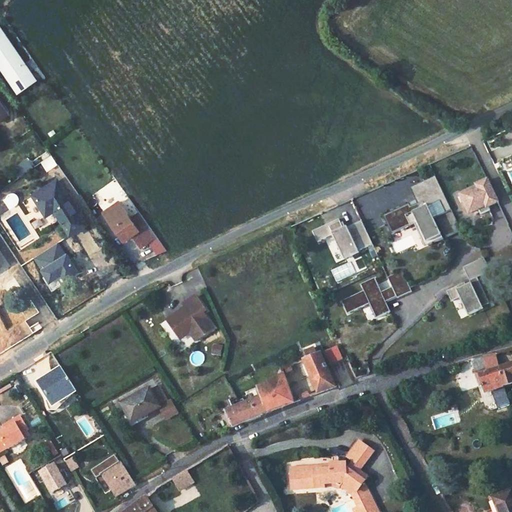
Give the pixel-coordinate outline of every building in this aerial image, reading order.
[(4,37),(0,39),(0,65),(13,84),(28,73),(4,37)] [(28,73),(13,84),(19,93),(34,82),(28,73)] [(445,211),(451,208),(435,175),(410,187),(418,203),(411,206),(410,203),(383,215),(392,234),(418,222),(429,244),(443,237),(428,205),(439,200),(445,211)] [(476,187),(461,195),(465,204),(470,214),(474,212),(489,204),(490,206),(499,202),(487,179),(475,185),(476,187)] [(41,192),(32,198),(38,206),(42,204),(49,215),(53,213),(69,238),(84,228),(56,184),(43,193),(41,192)] [(461,195),(456,197),(461,206),(465,204),(461,195)] [(16,201),(14,199),(12,198),(10,198),(7,198),(6,200),(5,202),(5,204),(6,206),(7,207),(9,209),(11,209),(13,208),(15,207),(16,205),(16,202),(16,201)] [(42,204),(38,206),(45,218),(49,215),(42,204)] [(489,204),(474,212),(476,216),(483,212),(485,215),(492,211),(490,206),(489,204)] [(452,207),(437,215),(447,236),(462,228),(452,207)] [(132,224),(121,208),(106,218),(126,247),(134,241),(143,254),(158,243),(140,218),(132,224)] [(14,213),(1,221),(19,248),(32,239),(14,213)] [(339,218),(313,231),(318,241),(334,234),(345,258),(373,245),(362,220),(344,229),(339,218)] [(484,258),(464,269),(471,282),(466,284),(465,281),(447,291),(452,301),(459,297),(469,317),(491,307),(477,279),(491,272),(484,258)] [(360,293),(338,304),(344,317),(366,306),(373,321),(391,312),(387,302),(397,297),(398,299),(412,292),(402,271),(388,277),(393,287),(382,292),(375,278),(357,287),(360,293)] [(183,328),(189,337),(195,345),(216,331),(204,315),(207,313),(197,298),(185,307),(189,313),(185,315),(182,311),(167,321),(175,333),(183,328)] [(189,337),(183,328),(175,333),(181,342),(189,337)] [(338,348),(325,354),(330,366),(343,361),(338,348)] [(321,352),(304,361),(318,396),(336,389),(335,386),(340,384),(337,378),(332,380),(321,352)] [(494,357),(484,359),(488,372),(498,369),(494,357)] [(488,372),(479,374),(486,396),(495,392),(496,394),(498,395),(500,396),(503,396),(504,394),(505,393),(506,390),(505,389),(511,387),(511,364),(498,369),(488,372)] [(61,367),(36,383),(51,405),(75,390),(61,367)] [(289,368),(285,370),(284,373),(285,376),(285,377),(292,375),(289,368)] [(285,376),(258,389),(262,399),(268,415),(295,405),(285,377),(285,376)] [(145,382),(118,401),(130,420),(158,402),(145,382)] [(242,406),(226,412),(228,415),(231,422),(234,428),(268,415),(262,399),(242,406)] [(0,430),(0,436),(8,450),(25,439),(22,433),(28,430),(18,415),(4,423),(6,427),(0,430)] [(228,415),(223,417),(227,425),(231,422),(228,415)] [(46,442),(56,457),(59,455),(50,440),(46,442)] [(334,466),(317,468),(318,473),(294,476),(296,491),(320,488),(320,489),(327,488),(326,484),(334,483),(341,484),(346,486),(354,491),(360,508),(361,511),(376,511),(368,482),(372,478),(364,470),(379,452),(367,441),(353,457),(357,461),(353,465),(350,466),(350,462),(334,464),(334,466)] [(58,466),(65,478),(70,474),(63,463),(58,466)] [(317,468),(294,471),(294,476),(318,473),(317,468)] [(127,471),(113,480),(117,486),(132,477),(127,471)] [(132,477),(117,486),(124,496),(139,488),(132,477)] [(511,511),(511,493),(499,499),(504,511),(511,511)] [(51,511),(42,495),(36,499),(44,511),(51,511)] [(146,499),(129,511),(128,511),(149,511),(154,509),(146,499)]
